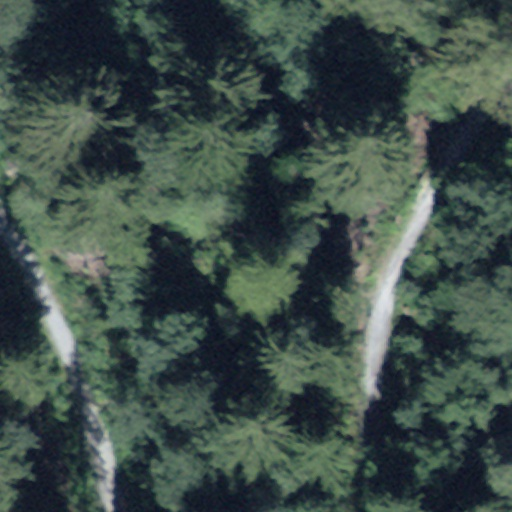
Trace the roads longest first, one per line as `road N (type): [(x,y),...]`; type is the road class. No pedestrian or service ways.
road 1 (track): [(380,511),(380,332),(453,147),(511,57)]
road 2 (track): [(0,238),(69,357),(101,511)]
